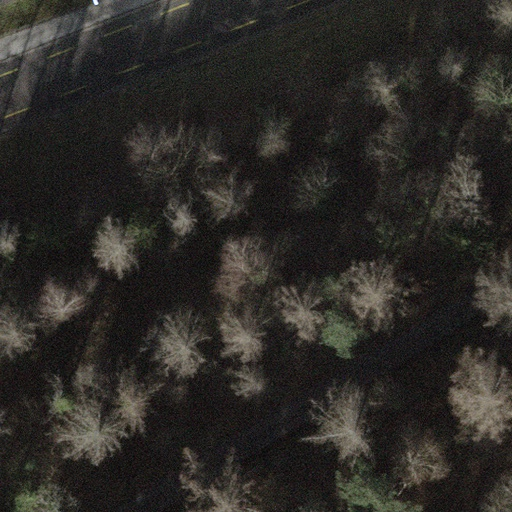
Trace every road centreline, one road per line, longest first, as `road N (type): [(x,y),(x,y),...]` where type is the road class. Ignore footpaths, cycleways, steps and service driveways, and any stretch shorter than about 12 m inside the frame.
road 1 (track): [(112,511),(511,269)]
road 2 (unclassified): [(258,0),(0,100)]
